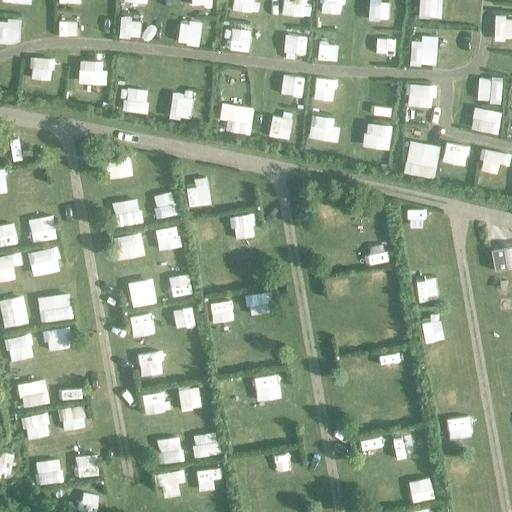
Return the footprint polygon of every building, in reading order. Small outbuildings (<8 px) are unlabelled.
[(0,0),(0,7),(12,8),(12,0),(0,0)] [(67,10),(67,0),(46,0),(47,9),(67,10)] [(137,12),(137,0),(112,0),(112,10),(137,12)] [(170,0),(169,17),(194,19),(195,0),(170,0)] [(218,0),(219,16),(241,16),(241,0),(218,0)] [(297,12),(297,0),(272,0),(273,12),(297,12)] [(312,0),(311,10),(331,11),(331,0),(312,0)] [(379,18),(381,0),(360,0),(359,16),(379,18)] [(111,20),(109,43),(129,44),(131,21),(111,20)] [(48,21),(48,41),(70,41),(70,21),(48,21)] [(11,24),(0,24),(0,49),(12,49),(11,24)] [(211,54),(233,55),(235,29),(212,28),(211,54)] [(187,50),(188,31),(168,29),(166,48),(187,50)] [(359,32),(358,54),(375,54),(376,32),(359,32)] [(422,62),(424,41),(404,40),(402,60),(422,62)] [(45,86),(66,86),(66,64),(45,63),(45,86)] [(106,82),(128,83),(129,66),(108,64),(106,82)] [(96,89),(98,67),(79,65),(77,87),(96,89)] [(29,96),(31,72),(10,70),(8,95),(29,96)] [(305,97),(324,98),(326,74),(307,73),(305,97)] [(493,100),(494,75),(470,74),(469,99),(493,100)] [(223,76),(203,75),(201,100),(222,101),(223,76)] [(383,102),(382,79),(359,79),(359,102),(383,102)] [(398,79),(397,104),(424,105),(425,80),(398,79)] [(105,94),(104,119),(127,120),(128,95),(105,94)] [(182,126),(184,99),(160,98),(158,125),(182,126)] [(465,103),(462,126),(489,130),(493,107),(465,103)] [(201,112),(201,139),(231,139),(230,111),(201,112)] [(281,136),(283,113),(261,111),(260,135),(281,136)] [(327,138),(329,113),(302,112),(300,136),(327,138)] [(381,147),(383,121),(356,119),(354,145),(381,147)] [(0,135),(0,160),(22,160),(21,135),(0,135)] [(428,174),(430,140),(398,138),(396,172),(428,174)] [(440,178),(463,180),(465,158),(442,156),(440,178)] [(120,159),(92,160),(93,184),(121,183),(120,159)] [(157,185),(157,164),(130,163),(130,185),(157,185)] [(23,170),(2,176),(6,188),(27,182),(23,170)] [(185,199),(187,218),(206,216),(205,197),(185,199)] [(144,226),(166,221),(161,201),(139,206),(144,226)] [(101,233),(128,232),(128,209),(100,210),(101,233)] [(15,248),(45,246),(43,219),(13,222),(15,248)] [(220,219),(220,240),(240,240),(240,219),(220,219)] [(138,235),(142,256),(168,250),(164,229),(138,235)] [(6,230),(0,231),(0,252),(9,251),(6,230)] [(104,265),(135,263),(133,240),(103,242),(104,265)] [(511,246),(490,251),(494,272),(511,268),(511,246)] [(322,248),(323,267),(341,266),(340,247),(322,248)] [(21,281),(49,277),(46,254),(18,257),(21,281)] [(0,284),(15,281),(9,257),(0,259),(0,284)] [(354,268),(355,290),(378,290),(378,268),(354,268)] [(151,284),(156,305),(180,299),(174,279),(151,284)] [(143,308),(139,286),(119,289),(122,312),(143,308)] [(29,325),(60,323),(59,299),(27,301),(29,325)] [(0,331),(19,328),(13,301),(0,303),(0,331)] [(178,307),(154,311),(157,332),(181,328),(178,307)] [(122,338),(143,338),(143,318),(122,318),(122,338)] [(33,332),(33,354),(61,353),(61,332),(33,332)] [(0,361),(19,361),(18,343),(0,343),(0,361)] [(390,345),(365,351),(369,364),(393,358),(390,345)] [(168,374),(188,372),(186,351),(166,352),(168,374)] [(130,382),(153,377),(148,355),(125,360),(130,382)] [(12,408),(38,402),(33,382),(7,389),(12,408)] [(427,383),(428,404),(448,403),(447,382),(427,383)] [(170,384),(171,406),(195,405),(195,383),(170,384)] [(47,384),(48,405),(70,404),(70,384),(47,384)] [(135,387),(136,407),(158,405),(157,385),(135,387)] [(69,411),(47,414),(50,434),(73,431),(69,411)] [(34,419),(14,420),(14,439),(34,438),(34,419)] [(184,454),(208,451),(206,431),(182,434),(184,454)] [(143,439),(146,460),(174,456),(171,435),(143,439)] [(375,435),(353,435),(354,456),(375,456),(375,435)] [(203,457),(181,461),(186,483),(207,479),(203,457)] [(84,459),(63,461),(66,484),(86,482),(84,459)] [(148,488),(173,484),(170,464),(145,468),(148,488)]
